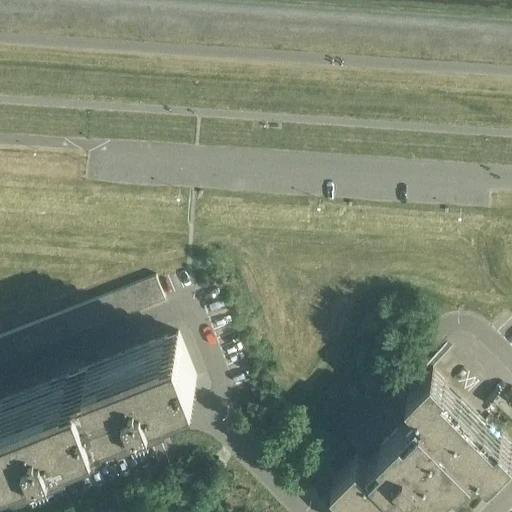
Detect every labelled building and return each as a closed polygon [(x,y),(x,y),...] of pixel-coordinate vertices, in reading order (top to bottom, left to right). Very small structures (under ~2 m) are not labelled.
[(156,274),(146,278),(155,302),(166,297),(156,274)] [(146,278),(135,282),(145,306),(155,302),(146,278)] [(135,282),(125,287),(134,310),(145,306),(135,282)] [(125,287),(114,291),(124,314),(134,310),(125,287)] [(114,291),(104,295),(113,318),(124,314),(114,291)] [(104,295),(93,299),(103,322),(113,318),(104,295)] [(93,299),(83,303),(92,326),(103,322),(93,299)] [(83,303),(73,307),(82,330),(92,326),(83,303)] [(73,307),(62,311),(71,334),(82,330),(73,307)] [(62,311),(52,315),(61,338),(71,334),(62,311)] [(52,315),(41,319),(50,343),(61,338),(52,315)] [(41,319),(20,327),(30,351),(50,343),(41,319)] [(30,351),(20,327),(10,332),(19,355),(30,351)] [(179,331),(47,382),(0,400),(0,453),(39,438),(44,449),(86,433),(82,422),(138,400),(142,411),(184,394),(180,383),(197,377),(179,331)] [(10,332),(0,335),(0,336),(9,359),(19,355),(10,332)] [(0,336),(0,362),(9,359),(0,336)] [(490,473),(511,450),(511,443),(501,433),(497,437),(444,383),(448,379),(433,365),(408,390),(425,408),(407,426),(403,422),(380,444),(384,448),(370,463),(359,452),(333,477),(367,511),(424,511),(477,460),(490,473)]
